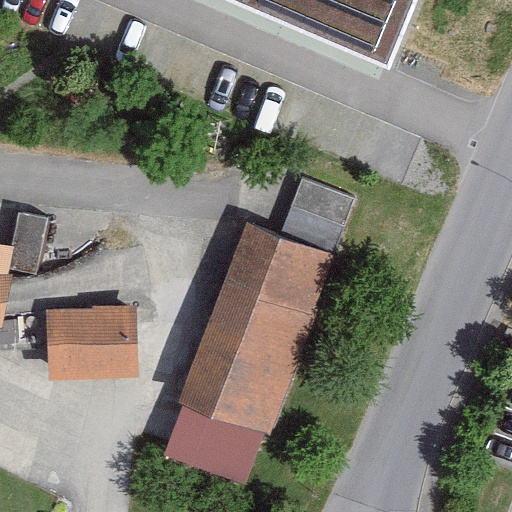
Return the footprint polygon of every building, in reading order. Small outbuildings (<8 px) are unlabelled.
[(420,0),(205,0),(389,79),(420,0)] [(283,219),(336,242),(359,190),(306,166),(283,219)] [(334,257),(246,225),(181,405),(268,437),(334,257)] [(0,329),(3,329),(12,277),(9,277),(14,248),(0,245),(0,329)] [(139,379),(136,308),(47,311),(50,383),(139,379)]
